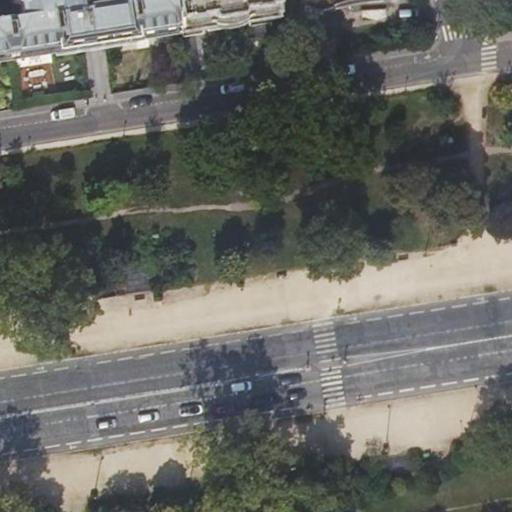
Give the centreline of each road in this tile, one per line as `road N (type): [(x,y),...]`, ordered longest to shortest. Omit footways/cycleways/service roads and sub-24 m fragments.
road 1 (secondary): [(0,417),(511,336)]
road 2 (residential): [(462,62),(0,134)]
